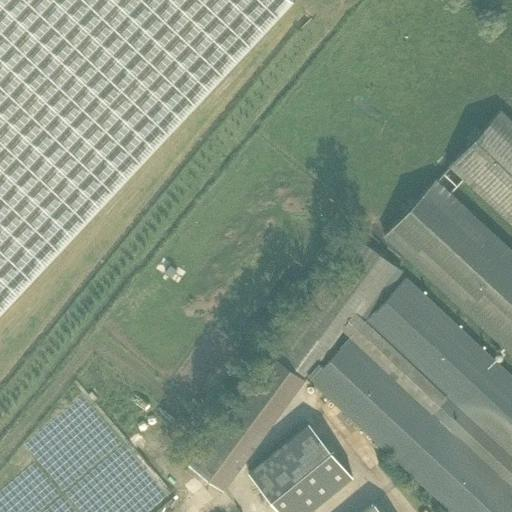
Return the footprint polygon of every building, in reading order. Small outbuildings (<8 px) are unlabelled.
[(0,0),(0,310),(291,0),(0,0)] [(511,120),(500,109),(448,164),(511,224),(511,120)] [(381,305),(380,304),(402,270),(356,237),(220,419),(187,463),(224,490),(256,445),(291,397),(306,377),(314,385),(451,511),(511,511),(511,249),(450,192),(437,179),(435,178),(383,233),(511,354),(511,377),(409,283),(405,279),(381,305)] [(240,474),(272,511),(306,511),(347,477),(300,423),(240,474)] [(362,511),(381,511),(374,503),(362,511)]
